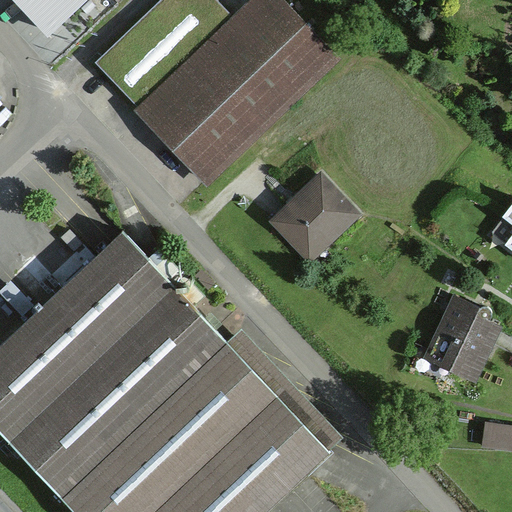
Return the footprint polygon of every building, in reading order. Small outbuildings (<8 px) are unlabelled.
[(23,0),(49,27),(77,0),(23,0)] [(210,177),(341,54),(289,0),(243,0),(232,11),(221,0),(157,0),(97,58),(210,177)] [(322,177),(275,225),(325,264),(369,216),(322,177)] [(344,454),(131,232),(0,357),(0,411),(97,511),(283,511),(334,464),(344,454)] [(455,293),(428,353),(476,375),(500,322),(473,309),(476,303),(455,293)]
